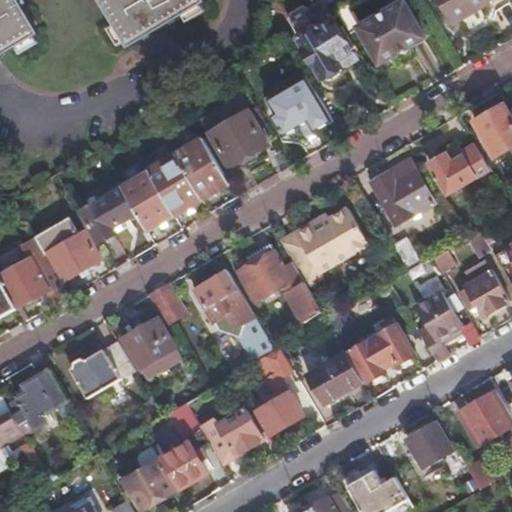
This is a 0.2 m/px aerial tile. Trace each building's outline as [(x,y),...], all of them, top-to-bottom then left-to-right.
[(0,0),(0,58),(41,33),(20,0),(0,0)] [(100,0),(129,48),(207,1),(206,0),(100,0)] [(439,0),(453,23),(492,0),(439,0)] [(405,1),(364,25),(359,27),(360,29),(380,63),(426,36),(405,1)] [(359,17),(352,4),(338,13),(345,25),(359,17)] [(359,17),(345,25),(351,34),(360,29),(359,27),(364,25),(359,17)] [(327,78),(329,80),(342,73),(340,70),(343,68),(342,66),(345,64),(342,60),(355,52),(352,47),(355,45),(343,27),(342,31),(333,18),(299,38),(322,78),(324,77),(325,79),(327,78)] [(335,122),(308,76),(265,101),(286,138),(305,127),(313,122),(318,131),(335,122)] [(228,124),(213,133),(232,167),(270,146),(243,99),(221,111),(228,124)] [(478,121),(498,156),(511,147),(511,116),(506,105),(478,121)] [(205,120),(213,133),(228,124),(221,111),(205,120)] [(313,122),(305,127),(310,136),(318,131),(313,122)] [(213,133),(206,138),(225,171),(232,167),(213,133)] [(225,171),(206,138),(178,154),(204,199),(232,183),(225,171)] [(490,171),(476,146),(452,159),(448,152),(432,162),(451,194),(490,171)] [(204,199),(178,154),(151,169),(176,215),(204,199)] [(421,168),(415,158),(392,171),(398,182),(421,168)] [(398,182),(392,171),(374,182),(398,225),(439,201),(421,168),(398,182)] [(176,215),(151,169),(123,185),(126,188),(140,213),(150,230),(176,215)] [(140,213),(126,188),(84,213),(101,243),(118,234),(115,228),(140,213)] [(314,220),(281,239),(304,279),(308,284),(322,276),(321,271),(369,243),(349,206),(317,224),(314,220)] [(457,231),(463,241),(470,236),(479,231),(490,225),(493,223),(487,213),(457,231)] [(36,235),(43,247),(47,254),(51,251),(67,279),(103,258),(87,232),(81,235),(70,215),(36,235)] [(479,231),(491,250),(501,245),(490,225),(479,231)] [(479,231),(470,236),(482,256),(491,250),(479,231)] [(393,247),(408,272),(423,264),(408,239),(393,247)] [(50,290),(58,303),(71,295),(64,282),(47,254),(43,247),(1,273),(21,306),(50,290)] [(306,322),(324,312),(308,284),(304,279),(296,284),(277,251),(242,271),(260,304),(286,289),(306,322)] [(258,317),(231,270),(197,289),(214,321),(223,335),(235,329),(258,317)] [(465,286),(483,317),(510,301),(492,270),(465,286)] [(0,319),(17,308),(0,280),(0,319)] [(169,283),(150,294),(166,321),(184,310),(169,283)] [(427,343),(437,361),(449,354),(443,344),(460,333),(457,326),(462,323),(444,291),(418,306),(435,336),(426,342),(427,343)] [(346,309),(328,319),(335,331),(353,320),(346,309)] [(158,316),(125,336),(150,377),(183,358),(158,316)] [(371,379),(374,385),(379,382),(376,377),(403,361),(406,366),(412,363),(409,358),(414,355),(397,327),(352,354),(367,381),(371,379)] [(254,338),(265,356),(277,349),(266,331),(254,338)] [(137,370),(119,339),(86,358),(81,355),(76,358),(76,364),(72,367),(90,398),(137,370)] [(277,349),(265,356),(278,379),(293,370),(280,347),(277,349)] [(326,404),(364,381),(347,353),(309,375),(326,404)] [(23,429),(30,440),(51,427),(44,416),(70,401),(52,370),(26,385),(32,395),(11,408),(23,429)] [(462,429),(475,451),(511,430),(511,422),(494,390),(465,407),(474,422),(462,429)] [(258,411),(272,435),(304,416),(290,392),(258,411)] [(201,428),(222,464),(265,439),(247,408),(218,424),(200,394),(186,402),(201,427),(201,428)] [(140,406),(150,423),(163,416),(153,399),(140,406)] [(11,408),(8,402),(0,406),(0,442),(23,429),(11,408)] [(182,438),(201,427),(186,402),(171,411),(166,414),(182,438)] [(407,441),(423,468),(451,452),(435,425),(407,441)] [(161,458),(179,489),(206,473),(189,442),(161,458)] [(29,464),(42,486),(53,479),(40,457),(29,464)] [(467,468),(480,490),(499,478),(486,457),(467,468)] [(126,478),(144,509),(176,491),(157,460),(126,478)] [(362,511),(380,511),(406,497),(395,477),(382,485),(374,470),(363,477),(358,468),(342,477),(362,511)] [(350,511),(339,492),(303,511),(350,511)]
